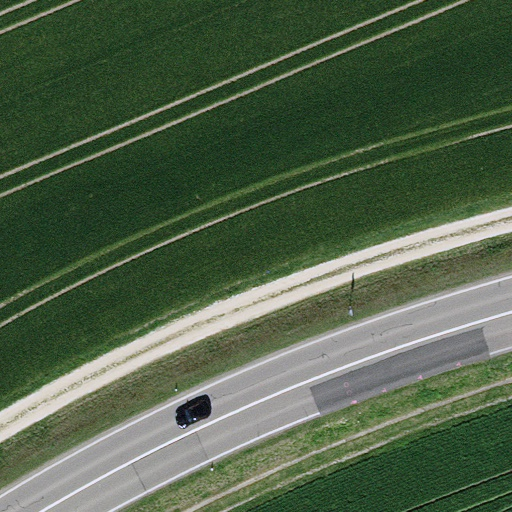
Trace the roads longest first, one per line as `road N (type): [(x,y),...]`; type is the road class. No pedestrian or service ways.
road 1 (track): [(0,427),(149,347),(261,300),(511,219)]
road 2 (trunk): [(511,312),(257,401),(40,511)]
road 3 (track): [(511,389),(384,433),(205,511)]
